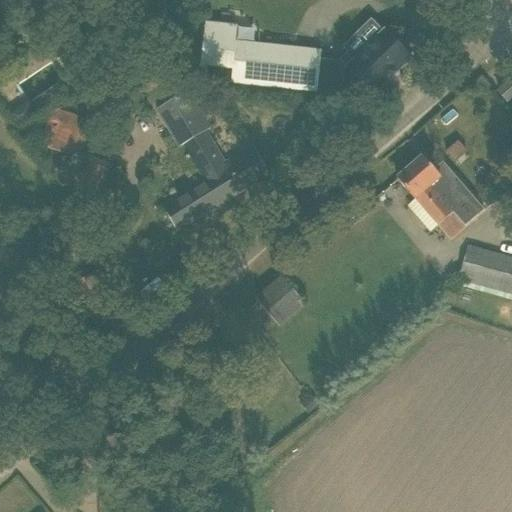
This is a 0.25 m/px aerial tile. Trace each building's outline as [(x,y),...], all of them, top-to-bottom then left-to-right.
[(321,52),(321,53),(236,44),(238,25),(206,22),(200,69),(233,72),(232,85),(317,93),(317,94),(318,94),(322,52),(321,52)] [(398,45),(385,32),(368,49),(365,46),(354,56),(350,52),(340,62),(348,69),(347,70),(374,96),(412,59),(409,57),(411,52),(403,44),(398,45)] [(92,41),(96,51),(103,48),(99,38),(92,41)] [(511,98),(511,85),(510,84),(499,93),(507,102),(511,98)] [(163,207),(177,232),(270,177),(253,148),(225,165),(206,132),(210,130),(188,92),(157,110),(180,148),(184,146),(205,182),(163,207)] [(94,123),(92,122),(52,107),(37,146),(76,161),(79,162),(82,154),(94,123)] [(104,190),(113,167),(113,166),(82,154),(79,162),(76,161),(70,176),(104,190)] [(434,171),(423,158),(397,180),(415,201),(450,241),(466,228),(454,214),(473,198),(444,164),(434,171)] [(511,259),(468,248),(459,281),(511,294),(511,259)] [(305,305),(296,294),(283,279),(257,302),(279,327),(305,305)]
